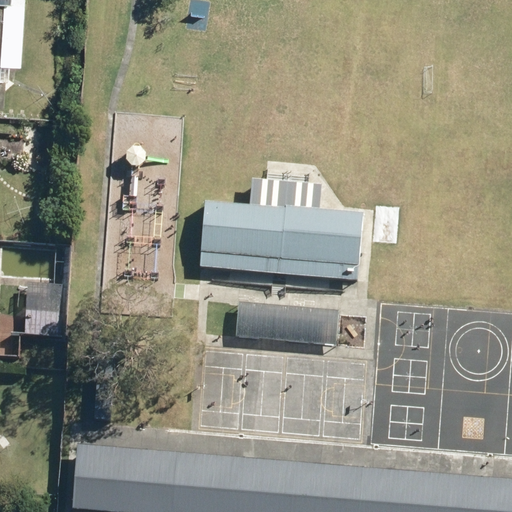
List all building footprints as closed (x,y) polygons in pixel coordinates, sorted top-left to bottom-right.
[(4,65),(24,67),(28,0),(0,0),(0,107),(1,108),(4,65)] [(253,183),(251,209),(274,210),(297,212),(320,214),(322,188),(299,186),(276,184),(266,184),(253,183)] [(251,209),(205,205),(201,257),(359,269),(363,217),(320,214),(297,212),(274,210),(251,209)] [(359,269),(201,257),(200,271),(201,271),(358,283),(359,269)] [(64,285),(29,283),(27,333),(62,335),(64,285)] [(339,311),(242,303),(239,335),(337,344),(339,311)] [(511,511),(511,475),(367,465),(83,445),(78,505),(109,508),(108,511),(127,511),(136,511),(511,511)]
